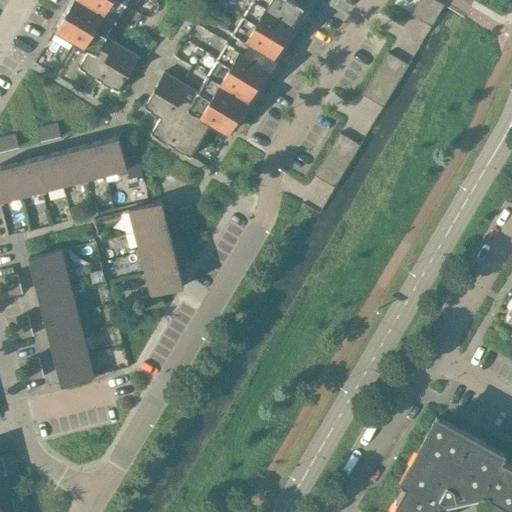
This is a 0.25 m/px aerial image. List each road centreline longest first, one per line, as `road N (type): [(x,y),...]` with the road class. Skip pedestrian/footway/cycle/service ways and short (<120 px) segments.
road 1 (unclassified): [(95,495),(263,218),(280,157),(373,0)]
road 2 (tertiary): [(287,511),(511,124)]
road 3 (residential): [(95,495),(25,450),(0,348)]
road 4 (residential): [(336,511),(432,355)]
road 5 (residential): [(432,355),(511,224)]
